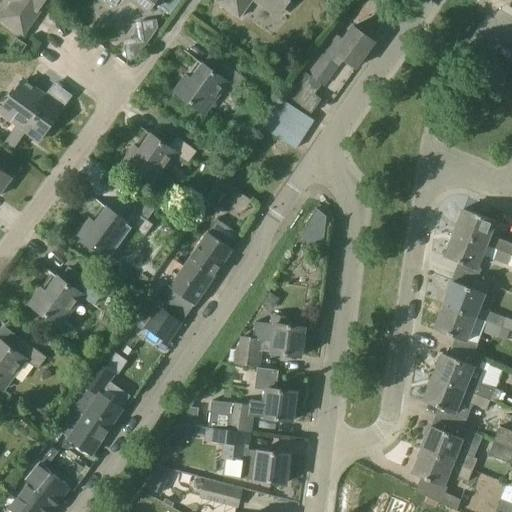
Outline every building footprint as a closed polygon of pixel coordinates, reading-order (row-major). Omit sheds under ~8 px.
[(44,0),(21,0),(28,4),(21,14),(11,7),(3,18),(24,34),(32,22),(30,21),(44,0)] [(156,0),(110,0),(116,4),(118,0),(133,0),(148,11),(155,2),(156,0)] [(282,12),(290,0),(222,0),(221,3),(241,17),(253,0),(254,0),(264,7),(268,2),(282,12)] [(157,20),(144,22),(145,30),(153,36),(158,28),(157,20)] [(337,54),(356,68),(375,42),(354,26),(343,40),(335,34),(290,97),(311,115),(321,101),(315,96),(336,66),(330,63),(337,54)] [(211,53),(192,78),(187,75),(175,91),(204,113),(227,81),(240,91),(249,80),(211,53)] [(63,109),(24,80),(0,114),(40,141),(63,109)] [(314,121),(281,99),(262,128),(296,150),(314,121)] [(151,134),(141,149),(136,145),(123,162),(154,183),(176,152),(189,162),(197,150),(178,136),(170,148),(151,134)] [(0,194),(12,177),(0,167),(0,194)] [(144,199),(135,211),(148,220),(156,208),(144,199)] [(133,226),(145,236),(154,224),(135,211),(127,221),(108,208),(97,223),(92,219),(80,235),(110,257),(133,226)] [(464,210),(454,234),(486,246),(487,244),(511,254),(511,243),(491,234),(495,222),(464,210)] [(216,218),(209,231),(226,240),(233,227),(216,218)] [(232,250),(208,234),(185,268),(176,262),(162,282),(167,285),(156,301),(185,320),(232,250)] [(482,257),(511,269),(511,256),(486,246),(454,234),(445,258),(477,271),(482,257)] [(84,295),(96,304),(104,292),(85,278),(77,289),(58,276),(48,291),(42,287),(30,304),(61,326),(84,295)] [(444,306),(476,319),(485,295),(453,283),(444,306)] [(169,343),(182,323),(147,299),(134,319),(169,343)] [(474,354),(478,345),(468,340),(476,319),(444,306),(434,330),(454,338),(452,346),(474,354)] [(505,318),(491,313),(487,323),(501,329),(505,318)] [(305,329),(289,327),(290,318),(272,315),(271,324),(264,323),(256,329),(255,339),(242,338),(240,351),(237,351),(236,365),(259,367),(263,352),(271,353),(271,354),(301,358),(305,329)] [(501,329),(487,323),(483,332),(498,338),(501,329)] [(27,359),(39,368),(46,358),(27,344),(20,353),(2,340),(0,342),(0,386),(4,390),(27,359)] [(504,369),(482,361),(479,369),(475,367),(443,354),(433,378),(491,400),(504,369)] [(111,427),(120,414),(98,399),(115,374),(98,363),(87,382),(54,429),(92,455),(111,427)] [(433,378),(423,402),(455,415),(456,413),(467,418),(474,403),(487,409),(491,400),(433,378)] [(296,393),(266,390),(265,402),(250,400),(249,405),(236,403),(236,405),(212,402),(209,427),(249,433),(252,415),(263,416),(263,419),(293,422),(296,393)] [(190,407),(180,423),(197,426),(199,408),(190,407)] [(288,456),(259,452),(246,449),(249,433),(209,427),(180,423),(165,444),(176,452),(188,435),(207,437),(207,441),(225,444),(223,458),(238,459),(235,478),(255,480),(285,483),(288,456)] [(511,446),(511,431),(500,426),(494,440),(511,446)] [(463,440),(431,427),(422,450),(473,470),(477,459),(458,452),(463,440)] [(511,446),(494,440),(489,453),(511,462),(511,446)] [(52,511),(56,507),(54,506),(69,487),(51,473),(45,468),(58,452),(45,443),(33,459),(7,491),(16,499),(7,511),(0,506),(0,511),(52,511)] [(422,450),(412,475),(421,478),(416,492),(428,497),(438,502),(441,503),(445,494),(447,488),(445,487),(449,475),(468,482),(473,470),(422,450)] [(61,479),(72,487),(81,474),(70,467),(61,479)] [(155,468),(148,486),(159,490),(166,472),(155,468)] [(241,491),(205,480),(199,498),(237,508),(241,491)] [(435,508),(438,502),(428,497),(425,503),(435,508)] [(511,511),(511,502),(502,498),(496,510),(501,511),(511,511)]
